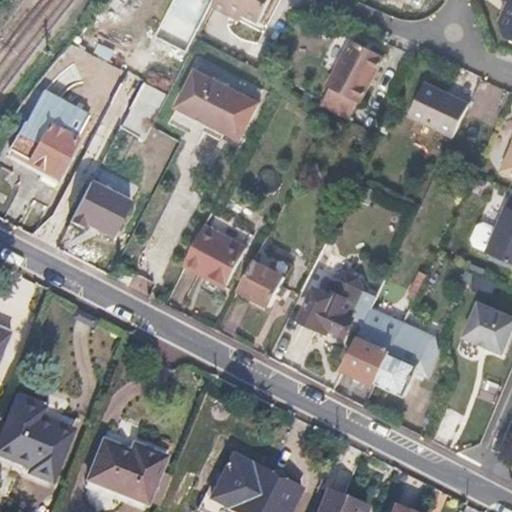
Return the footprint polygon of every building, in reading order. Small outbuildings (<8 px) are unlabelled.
[(173,0),(154,39),(171,48),(186,55),(211,7),(214,0),(173,0)] [(214,0),(211,7),(227,14),(238,20),(241,15),(257,24),(267,4),(268,0),(214,0)] [(507,3),(503,14),(498,27),(503,33),(508,40),(511,42),(511,0),(501,0),(501,1),(507,3)] [(365,49),(348,41),(325,88),(358,104),(381,57),(365,49)] [(266,107),(194,70),(175,107),(199,119),(247,144),(266,107)] [(453,138),(469,104),(447,93),(424,83),(408,117),(453,138)] [(33,172),(59,185),(88,134),(81,130),(87,120),(40,96),(6,158),(33,172)] [(511,145),(499,175),(511,180),(511,145)] [(482,227),(475,229),(470,243),(472,249),(486,255),(485,257),(511,268),(511,196),(496,232),(482,227)] [(246,250),(204,228),(184,267),(205,278),(226,289),(246,250)] [(128,265),(118,260),(109,277),(120,282),(128,265)] [(283,279),(252,264),(236,294),(252,302),(268,309),(283,279)] [(424,281),(411,274),(401,297),(414,303),(424,281)] [(384,281),(372,275),(358,304),(371,309),(384,281)] [(331,300),(313,291),(298,321),(313,328),(325,334),(328,330),(344,338),(352,320),(344,316),(346,311),(342,309),(346,302),(333,295),(331,300)] [(511,332),(511,325),(495,318),(476,309),(460,343),(480,352),(500,360),(511,332)] [(403,327),(370,311),(341,371),(374,387),(389,355),(403,327)] [(403,327),(389,355),(374,387),(387,393),(401,400),(413,373),(424,378),(435,354),(432,341),(403,327)] [(36,386),(23,381),(0,437),(0,449),(32,463),(36,454),(59,464),(79,414),(45,400),(49,391),(36,386)] [(127,454),(102,443),(85,484),(145,507),(164,459),(145,450),(131,445),(127,454)] [(209,497),(201,493),(194,511),(196,511),(287,511),(298,490),(264,473),(230,455),(209,497)] [(344,501),(324,493),(316,511),(362,511),(364,509),(344,501)]
